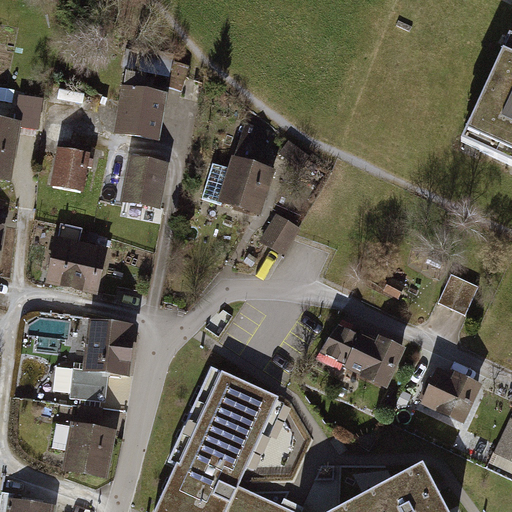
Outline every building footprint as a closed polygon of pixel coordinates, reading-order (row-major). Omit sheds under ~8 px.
[(511,35),(510,34),(460,139),(511,163),(511,35)] [(166,104),(121,96),(113,144),(157,152),(166,104)] [(244,124),(238,156),(263,160),(269,129),(244,124)] [(0,127),(0,186),(13,189),(21,131),(0,127)] [(92,162),(56,157),(50,196),(86,202),(92,162)] [(168,171),(127,164),(119,211),(160,218),(168,171)] [(275,179),(229,167),(216,215),(262,227),(275,179)] [(286,255),(302,227),(277,213),(261,241),(286,255)] [(109,257),(56,246),(45,291),(99,303),(109,257)] [(480,295),(450,282),(438,312),(468,324),(480,295)] [(135,336),(82,328),(76,365),(86,366),(85,382),(128,388),(135,336)] [(404,363),(338,331),(319,370),(385,401),(404,363)] [(292,511),(238,487),(278,399),(212,369),(168,463),(176,467),(156,511),(447,511),(423,467),(336,511),(292,511)] [(484,398),(441,378),(425,413),(467,433),(484,398)] [(116,441),(69,434),(64,482),(99,495),(107,491),(116,441)]
